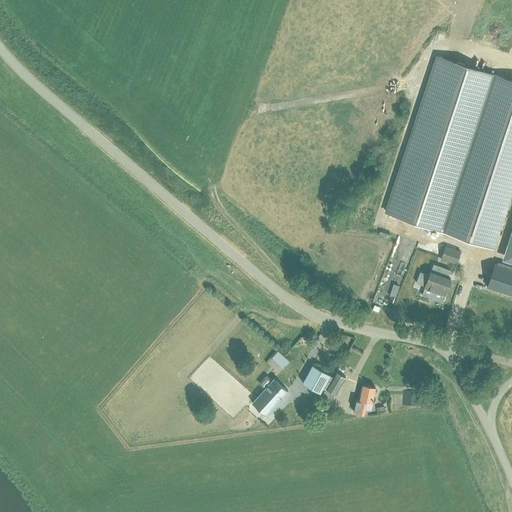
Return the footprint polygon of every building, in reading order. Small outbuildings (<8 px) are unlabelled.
[(466,32),(465,36),(481,40),(482,35),(466,32)] [(511,79),(440,56),(388,214),(494,249),(511,193),(511,79)] [(461,251),(446,246),(441,258),(456,264),(461,251)] [(486,287),(511,295),(511,268),(494,263),(486,287)] [(420,272),(417,283),(426,286),(425,288),(428,289),(439,293),(445,295),(451,279),(447,277),(446,277),(447,274),(449,274),(450,270),(439,266),(438,270),(439,271),(438,274),(437,274),(431,271),(430,275),(420,272)] [(285,356),(279,351),(278,351),(275,354),(271,358),(275,361),(277,364),(285,356)] [(324,387),(330,375),(321,370),(313,365),(307,375),(303,382),(303,383),(312,388),(321,393),(324,387)] [(333,399),(346,376),(336,371),(333,376),(332,378),(327,388),(323,394),(333,399)] [(265,389),(252,403),(266,416),(289,391),(274,378),(272,381),(266,375),(259,383),(265,389)] [(332,378),(333,376),(330,375),(324,387),(327,388),(332,378)] [(357,399),(354,412),(364,414),(367,402),(372,403),(375,387),(363,384),(360,400),(357,399)]
